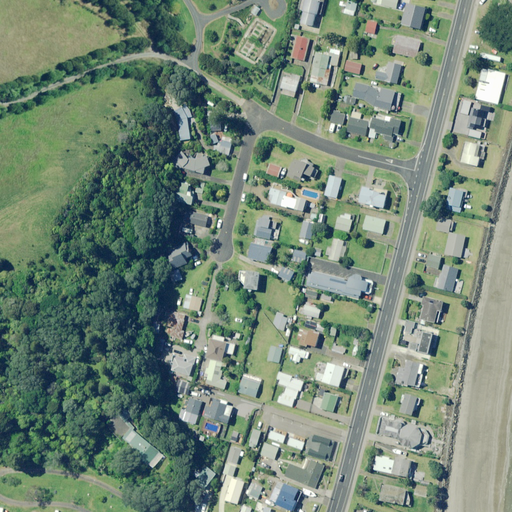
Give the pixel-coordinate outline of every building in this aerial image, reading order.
[(325,0),(301,0),(300,9),(305,10),(302,23),(313,26),(316,14),(321,15),(325,0)] [(358,2),(350,0),(347,0),(347,3),(341,1),(340,5),(346,7),(344,13),(354,16),(358,2)] [(397,0),(377,0),(376,4),(396,9),(397,0)] [(403,25),(421,29),(426,8),(409,4),(403,25)] [(261,9),(256,6),(252,13),(257,15),(261,9)] [(377,22),(367,20),(365,32),(374,34),(377,22)] [(310,38),(298,36),(293,58),(306,61),(310,38)] [(421,43),(397,36),(393,52),(417,58),(421,43)] [(341,51),(331,49),(330,55),(318,52),(311,81),(328,85),(332,65),(338,66),(341,51)] [(363,64),(348,60),(346,70),(361,74),(363,64)] [(401,65),(388,62),(385,73),(376,71),(375,79),(397,84),(401,65)] [(506,75),(488,69),(487,75),(484,74),(481,82),(479,82),(475,98),(497,105),(506,75)] [(300,78),(285,74),(280,91),(296,95),(300,78)] [(355,97),(367,101),(374,107),(393,111),(397,110),(401,97),(400,97),(400,94),(397,93),(398,91),(388,88),(378,85),(377,88),(358,83),(355,97)] [(357,99),(345,96),(343,102),(355,105),(357,99)] [(193,117),(191,106),(175,109),(180,141),(192,138),(188,118),(193,117)] [(471,127),(487,131),(490,119),(484,118),(486,110),(475,107),(471,127)] [(341,114),(341,112),(335,110),(332,122),(343,125),(346,115),(341,114)] [(394,132),(398,133),(402,118),(386,114),(385,118),(373,115),(371,121),(360,118),(361,113),(351,110),(347,130),(375,137),(376,131),(386,133),(385,139),(392,141),(394,132)] [(218,120),(218,112),(208,112),(208,121),(218,120)] [(223,131),(223,122),(211,122),(212,131),(223,131)] [(217,133),(209,136),(212,145),(220,142),(217,133)] [(229,155),(232,143),(233,139),(223,136),(223,140),(221,140),(220,147),(215,146),(213,151),(229,155)] [(487,147),(466,142),(461,162),(478,166),(479,159),(483,160),(487,147)] [(203,152),(199,154),(197,160),(188,157),(182,151),(177,156),(178,157),(173,162),(179,170),(182,167),(204,174),(206,167),(211,165),(207,156),(206,153),(203,152)] [(305,173),(312,176),(316,167),(296,158),(288,176),(301,182),(305,173)] [(281,167),(271,164),(268,174),(278,177),(281,167)] [(342,179),(331,176),(326,195),(337,198),(342,179)] [(190,185),(181,183),(178,202),(193,204),(195,193),(189,192),(190,185)] [(206,185),(198,183),(196,192),(203,194),(206,185)] [(296,196),(297,195),(289,192),(283,191),(284,189),(282,188),(283,185),(274,183),(273,188),(269,202),(273,203),(273,204),(288,208),(289,206),(303,211),(304,209),(306,210),(307,206),(308,202),(306,202),(307,200),(300,198),(296,196)] [(375,190),(364,187),(360,202),(384,208),(387,195),(383,194),(384,190),(375,188),(375,190)] [(450,188),(447,205),(448,205),(447,210),(460,212),(463,201),(465,202),(467,192),(450,188)] [(210,216),(186,211),(184,222),(207,227),(210,216)] [(257,235),(271,238),(273,226),(277,227),(278,222),(271,220),(271,219),(270,219),(271,216),(264,214),(263,217),(262,217),(261,220),(258,219),(254,233),(258,234),(257,235)] [(386,220),(368,216),(365,229),(382,234),(386,220)] [(353,221),(339,217),(336,228),(350,232),(353,221)] [(450,230),(452,230),(454,220),(438,217),(436,229),(450,231),(450,230)] [(315,224),(305,222),(301,237),(312,239),(315,224)] [(469,249),(463,248),(465,236),(448,233),(444,254),(460,257),(467,258),(469,249)] [(269,263),(272,248),(274,242),(255,238),(254,244),(252,244),(249,259),(269,263)] [(326,255),(330,256),(329,259),(339,262),(345,242),(335,239),(332,248),(328,247),(326,255)] [(170,252),(165,254),(171,271),(188,264),(186,260),(192,257),(187,245),(170,252)] [(307,253),(296,250),(293,261),(304,264),(307,253)] [(441,258),(429,254),(426,266),(438,269),(441,258)] [(463,281),(456,278),(458,269),(444,266),(443,265),(436,287),(438,288),(452,291),(460,294),(463,281)] [(295,272),(284,267),(280,277),(290,282),(295,272)] [(306,281),(362,294),(366,277),(350,273),(349,277),(309,268),(306,281)] [(240,280),(247,288),(258,290),(261,273),(241,270),(240,280)] [(179,271),(169,275),(173,283),(183,279),(179,271)] [(319,292),(308,290),(307,297),(317,299),(319,292)] [(203,300),(186,294),(183,307),(199,312),(203,300)] [(425,306),(421,319),(420,324),(425,325),(426,321),(438,324),(444,302),(424,297),(422,305),(425,306)] [(322,309),(306,306),(304,315),(320,318),(322,309)] [(184,331),(189,315),(168,309),(164,325),(169,326),(167,332),(172,333),(171,336),(183,340),(186,332),(184,331)] [(290,317),(278,312),(274,324),(279,329),(284,331),(290,317)] [(406,319),(404,325),(407,326),(405,331),(411,332),(412,327),(414,327),(415,321),(406,319)] [(326,325),(307,320),(305,327),(324,332),(326,325)] [(316,347),(320,334),(301,328),(297,339),(301,340),(300,344),(307,347),(308,344),(316,347)] [(412,342),(411,347),(429,352),(434,332),(424,329),(420,344),(412,342)] [(349,338),(339,335),(333,351),(344,354),(349,338)] [(212,359),(223,363),(227,353),(234,355),(237,346),(214,338),(207,358),(212,359)] [(284,349),(272,345),(267,359),(280,362),(284,349)] [(310,352),(291,347),(289,353),(295,355),(293,360),(300,362),(301,357),(308,359),(310,352)] [(197,358),(185,354),(183,359),(173,355),(170,364),(175,365),(173,370),(191,376),(197,358)] [(223,363),(212,359),(208,368),(207,368),(205,373),(209,374),(205,386),(213,389),(214,386),(224,389),(227,382),(220,380),(223,372),(221,371),(223,363)] [(425,365),(407,361),(406,370),(398,368),(396,383),(420,387),(425,365)] [(345,367),(329,363),(326,375),(319,373),(317,380),(340,386),(345,367)] [(293,377),(280,372),(278,379),(281,380),(279,384),(287,386),(283,398),(280,396),(278,402),(293,407),(296,399),(297,399),(299,391),(301,392),(305,382),(292,378),(293,377)] [(261,384),(244,378),(239,392),(256,398),(261,384)] [(175,391),(189,395),(192,383),(178,379),(175,391)] [(353,386),(344,383),(343,389),(352,392),(353,386)] [(319,398),(325,399),(322,408),(333,412),(335,407),(337,408),(341,397),(327,393),(327,391),(322,389),(319,398)] [(421,399),(406,395),(401,412),(413,415),(415,405),(419,406),(421,399)] [(203,402),(190,398),(186,411),(199,415),(203,402)] [(229,403),(216,398),(212,407),(208,406),(205,416),(229,424),(232,417),(230,417),(234,408),(228,405),(229,403)] [(425,430),(418,428),(417,426),(409,425),(404,428),(402,428),(403,426),(402,422),(401,420),(394,418),(395,415),(390,414),(389,419),(381,417),(377,432),(399,438),(404,446),(413,448),(421,443),(427,443),(429,435),(425,430)] [(160,449),(130,427),(123,437),(143,453),(141,456),(149,463),(160,449)] [(263,432),(255,429),(249,445),(256,448),(263,432)] [(305,443),(272,431),(267,430),(265,435),(270,437),(270,438),(303,450),(305,443)] [(334,441),(312,434),(306,454),(327,461),(334,441)] [(279,448),(266,444),(262,455),(275,460),(279,448)] [(245,452),(232,448),(228,461),(238,464),(240,456),(243,456),(245,452)] [(395,460),(376,455),(373,469),(408,478),(412,461),(395,457),(395,460)] [(325,465),(311,460),(307,471),(291,464),(286,477),(315,489),(325,465)] [(238,466),(227,463),(224,473),(234,477),(238,466)] [(217,474),(205,466),(197,479),(209,486),(217,474)] [(427,475),(415,472),(413,480),(425,483),(427,475)] [(226,476),(224,483),(230,485),(228,494),(226,500),(239,504),(245,482),(226,476)] [(270,501),(271,502),(292,511),(297,502),(298,502),(304,490),(286,482),(284,487),(277,484),(270,501)] [(251,486),(249,490),(248,490),(247,494),(258,499),(260,500),(262,493),(262,492),(264,488),(263,488),(263,486),(257,483),(256,485),(253,483),(252,486),(251,486)] [(429,487),(416,485),(415,494),(428,496),(429,487)] [(405,505),(407,490),(382,486),(380,501),(405,505)]
